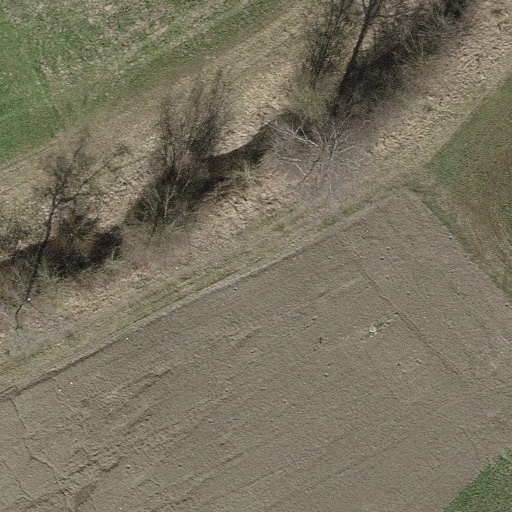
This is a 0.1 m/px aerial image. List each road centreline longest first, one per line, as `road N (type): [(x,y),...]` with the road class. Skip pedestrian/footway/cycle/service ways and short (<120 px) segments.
road 1 (track): [(511,279),(408,166),(0,366)]
road 2 (track): [(293,0),(153,106),(0,176)]
